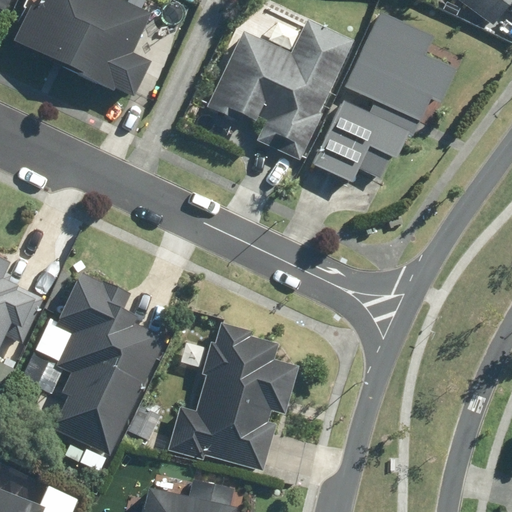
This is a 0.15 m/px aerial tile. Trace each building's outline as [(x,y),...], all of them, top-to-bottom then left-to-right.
[(0,0),(0,10),(9,14),(15,0),(0,0)] [(10,42),(116,92),(132,100),(149,65),(133,58),(152,18),(114,0),(21,0),(13,18),(20,21),(10,42)] [(432,40),(378,14),(344,86),(417,121),(426,103),(435,107),(453,69),(425,55),(432,40)] [(291,55),(243,31),(206,107),(224,116),(227,110),(262,127),(254,143),(296,164),(356,44),(308,20),(291,55)] [(367,118),(339,105),(310,167),(349,185),(358,166),(381,177),(391,157),(395,159),(411,125),(372,106),(367,118)] [(0,347),(6,334),(25,343),(44,301),(0,281),(0,279),(6,265),(0,261),(0,347)] [(110,456),(166,339),(132,323),(134,318),(122,312),(129,297),(79,273),(55,324),(49,321),(35,351),(59,362),(55,370),(77,380),(53,429),(110,456)] [(178,403),(166,450),(260,474),(272,427),(268,426),(271,414),(282,416),(294,367),(274,361),(279,345),(250,338),(252,330),(220,322),(215,341),(209,340),(200,373),(206,375),(198,408),(178,403)] [(18,370),(0,359),(0,390),(5,394),(18,370)] [(233,511),(238,493),(190,483),(186,500),(144,490),(138,511),(233,511)] [(0,511),(71,511),(77,500),(46,488),(38,509),(0,493),(0,511)]
